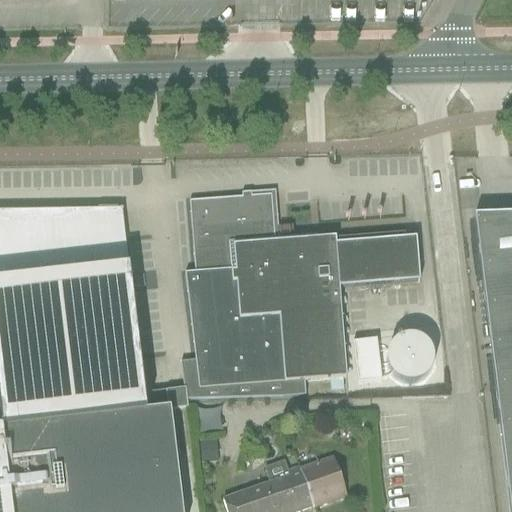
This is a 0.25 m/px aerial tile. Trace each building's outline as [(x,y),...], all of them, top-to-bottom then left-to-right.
[(419,285),(415,242),(405,243),(404,235),(274,246),(273,238),(277,238),(276,230),(272,230),(270,202),(250,204),(250,196),(241,196),(241,200),(188,204),(194,278),(185,279),(192,366),(181,367),(184,393),(186,403),(304,399),(303,385),(345,381),(338,292),(419,285)] [(0,214),(0,236),(6,287),(0,287),(0,511),(180,511),(171,433),(168,414),(187,411),(186,403),(184,393),(142,398),(140,381),(121,222),(120,212),(0,214)] [(511,511),(511,219),(473,220),(508,511),(511,511)] [(376,343),(352,346),(356,388),(380,385),(376,343)] [(214,444),(198,445),(200,467),(216,466),(214,444)] [(304,511),(343,499),(330,463),(298,474),(297,470),(285,474),(287,480),(221,503),(223,511),(304,511)]
